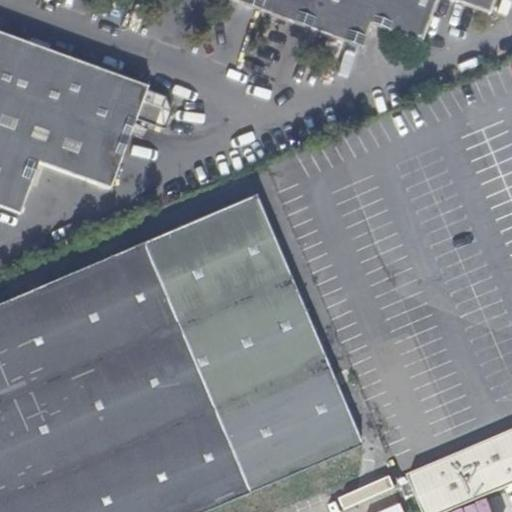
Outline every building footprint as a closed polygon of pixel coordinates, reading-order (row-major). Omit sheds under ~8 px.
[(218,0),(360,51),(368,30),(421,49),(438,2),(489,21),(497,0),(218,0)] [(161,131),(168,112),(163,99),(145,92),(146,88),(75,63),(10,39),(0,35),(0,205),(18,212),(36,162),(109,187),(126,141),(133,121),(161,131)] [(275,205),(271,191),(259,198),(263,210),(275,205)] [(340,398),(321,353),(309,324),(290,277),(276,242),(263,210),(259,198),(258,196),(226,209),(193,223),(139,247),(104,261),(64,278),(35,290),(0,304),(0,511),(204,511),(207,511),(241,495),(309,466),(360,446),(340,398)] [(511,427),(476,443),(470,445),(448,455),(407,472),(417,495),(423,511),(445,511),(475,500),(511,483),(511,427)]
